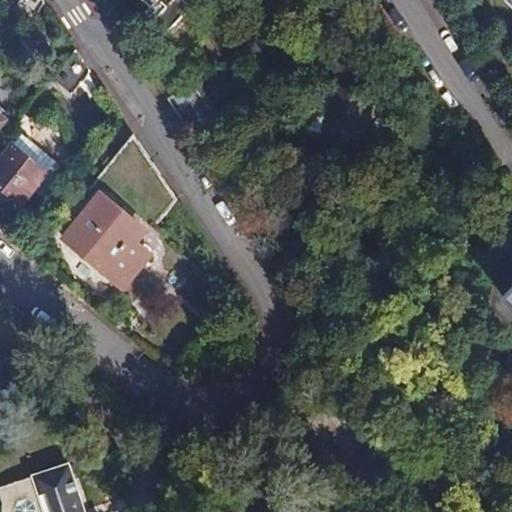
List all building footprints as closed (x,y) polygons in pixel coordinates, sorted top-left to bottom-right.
[(27,23),(43,2),(41,0),(18,0),(11,10),(27,23)] [(131,0),(133,1),(133,0),(142,0),(151,9),(146,14),(168,35),(193,9),(184,0),(131,0)] [(67,98),(89,71),(74,48),(47,81),(67,98)] [(193,135),(220,107),(198,85),(176,109),(193,135)] [(176,201),(134,138),(97,183),(154,230),(176,201)] [(11,150),(0,162),(0,186),(21,204),(43,177),(11,150)] [(140,229),(103,199),(67,242),(132,297),(140,288),(130,278),(148,254),(131,240),(140,229)] [(100,511),(96,499),(82,504),(60,445),(8,463),(0,466),(0,511),(100,511)]
